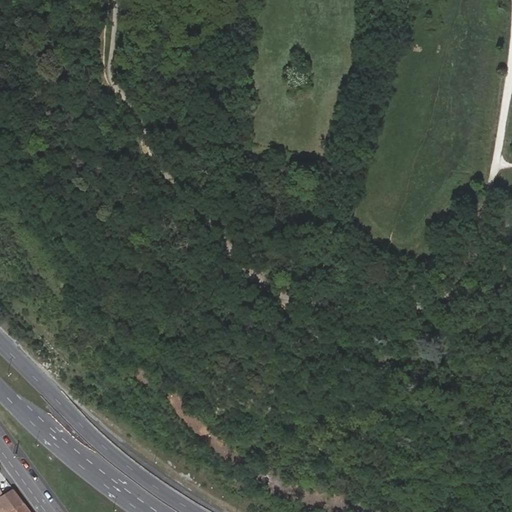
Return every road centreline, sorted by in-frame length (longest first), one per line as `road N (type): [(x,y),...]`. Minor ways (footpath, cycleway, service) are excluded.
road 1 (primary): [(195,511),(124,464),(0,341)]
road 2 (primary): [(0,389),(149,511)]
